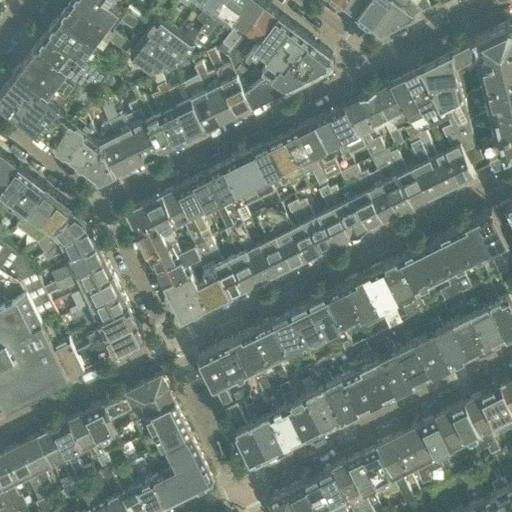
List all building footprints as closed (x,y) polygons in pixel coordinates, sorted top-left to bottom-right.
[(110,34),(112,35),(110,37),(126,50),(128,48),(133,41),(108,22),(79,0),(68,0),(60,11),(96,38),(103,43),(110,34)] [(79,0),(108,22),(115,12),(132,25),(137,18),(121,7),(112,0),(79,0)] [(221,0),(205,0),(209,2),(198,17),(205,22),(221,0)] [(201,28),(208,34),(224,14),(229,17),(242,0),(221,0),(205,22),(201,28)] [(219,47),(226,51),(263,1),(261,0),(242,0),(229,17),(237,23),(219,47)] [(342,0),(342,1),(357,11),(365,0),(342,0)] [(365,0),(357,11),(371,22),(387,0),(365,0)] [(387,0),(371,22),(381,30),(423,9),(411,0),(387,0)] [(235,67),(236,69),(241,61),(235,57),(245,45),(244,45),(252,35),(258,39),(278,12),(263,1),(226,51),(227,52),(232,55),(232,58),(233,61),(235,67)] [(170,10),(165,6),(159,14),(164,18),(170,10)] [(170,10),(164,18),(169,22),(176,12),(172,8),(170,10)] [(60,11),(48,27),(83,54),(89,47),(102,57),(109,48),(103,43),(96,38),(60,11)] [(278,12),(258,39),(246,54),(250,57),(253,53),(257,56),(262,49),(268,53),(290,22),(278,12)] [(184,33),(169,22),(164,18),(159,14),(131,50),(152,67),(156,70),(184,56),(195,41),(192,39),(184,33)] [(454,47),(457,61),(482,48),(484,58),(511,45),(511,22),(507,21),(454,47)] [(273,60),(255,74),(257,77),(268,69),(272,72),(280,61),(284,64),(293,52),(297,54),(310,37),(290,22),(268,53),(266,55),(273,60)] [(184,33),(192,39),(199,30),(191,24),(184,33)] [(48,27),(37,42),(72,69),(73,68),(83,54),(48,27)] [(284,64),(303,78),(332,63),(333,53),(332,53),(310,37),(297,54),(293,52),(284,64)] [(37,42),(30,51),(74,84),(78,79),(81,75),(77,72),(72,69),(37,42)] [(511,45),(484,58),(490,81),(511,70),(511,45)] [(233,61),(232,58),(224,63),(215,46),(207,49),(216,67),(238,110),(252,102),(238,71),(236,69),(235,67),(233,61)] [(451,121),(465,148),(476,143),(457,61),(454,47),(423,63),(449,117),(451,121)] [(40,129),(59,104),(67,94),(74,100),(83,107),(99,96),(78,79),(74,84),(30,51),(23,60),(21,58),(12,69),(15,71),(0,91),(0,99),(1,100),(40,129)] [(195,64),(199,73),(221,118),(238,110),(216,67),(208,71),(207,68),(206,68),(202,61),(195,64)] [(236,69),(238,71),(252,102),(303,78),(284,64),(280,61),(272,72),(268,69),(257,77),(255,74),(249,66),(241,61),(236,69)] [(423,63),(407,71),(433,124),(441,120),(449,117),(423,63)] [(511,70),(490,81),(496,107),(511,99),(511,70)] [(154,74),(159,84),(166,80),(166,79),(161,71),(154,74)] [(407,71),(390,79),(417,132),(418,131),(418,132),(426,128),(433,124),(407,71)] [(185,81),(207,125),(221,118),(199,73),(185,80),(185,81)] [(166,79),(166,80),(192,132),(207,125),(185,81),(177,84),(173,76),(166,79)] [(146,78),(132,86),(138,98),(162,147),(177,140),(162,109),(154,113),(148,100),(145,93),(152,90),(146,78)] [(390,79),(376,86),(396,127),(405,123),(409,132),(410,132),(411,135),(417,132),(390,79)] [(153,92),(162,109),(177,140),(192,132),(166,80),(159,84),(161,89),(153,92)] [(376,86),(360,94),(375,123),(384,119),(390,130),(389,130),(396,144),(397,144),(403,141),(396,127),(376,86)] [(67,94),(59,104),(40,129),(53,140),(72,115),(66,110),(74,100),(67,94)] [(360,94),(345,101),(360,131),(372,155),(380,152),(387,148),(380,134),(373,138),(367,127),(375,123),(360,94)] [(101,102),(110,120),(131,162),(147,154),(132,124),(126,110),(118,114),(110,98),(101,102)] [(126,110),(132,124),(147,154),(162,147),(138,98),(129,103),(129,104),(124,107),(126,110)] [(511,99),(496,107),(501,131),(511,125),(511,99)] [(330,109),(352,152),(359,148),(352,134),(360,131),(345,101),(330,109)] [(330,109),(315,116),(330,146),(337,142),(343,153),(341,153),(344,158),(352,154),(352,152),(330,109)] [(53,140),(67,151),(90,123),(86,120),(83,124),(72,115),(53,140)] [(315,116),(300,124),(324,172),(333,167),(329,160),(328,160),(322,149),(330,146),(315,116)] [(109,135),(102,139),(117,169),(131,162),(110,120),(102,123),(109,135)] [(91,121),(90,123),(67,151),(97,174),(97,175),(105,176),(105,175),(117,169),(102,139),(100,140),(90,132),(94,127),(91,121)] [(465,148),(451,121),(442,126),(446,134),(448,133),(453,144),(445,148),(460,178),(475,171),(475,169),(471,161),(465,148)] [(300,124),(284,131),(304,172),(313,168),(318,179),(325,176),(324,172),(300,124)] [(511,125),(501,131),(484,139),(495,161),(511,152),(511,125)] [(418,132),(445,185),(460,178),(445,148),(437,152),(426,128),(418,132)] [(284,131),(269,139),(290,180),(292,184),(300,180),(297,175),(304,172),(284,131)] [(415,163),(430,193),(445,185),(418,132),(418,131),(417,132),(411,135),(409,136),(420,160),(415,163)] [(269,139),(254,146),(269,176),(277,172),(282,184),(290,180),(269,139)] [(465,148),(471,161),(484,155),(477,142),(476,143),(465,148)] [(388,148),(414,201),(430,193),(415,163),(408,167),(397,144),(396,144),(389,147),(388,148)] [(254,146),(239,153),(260,195),(275,188),(269,176),(254,146)] [(391,175),(384,178),(399,208),(414,201),(388,148),(387,148),(380,152),(380,153),(373,156),(378,167),(380,170),(387,166),(388,168),(391,175)] [(239,153),(223,161),(244,203),(260,195),(239,153)] [(0,189),(19,164),(5,154),(0,160),(0,189)] [(223,161),(208,169),(234,223),(242,220),(244,219),(237,206),(244,203),(223,161)] [(353,193),(368,224),(384,216),(361,171),(357,163),(342,171),(346,180),(354,176),(360,189),(353,193)] [(31,174),(19,164),(0,189),(0,190),(5,195),(0,201),(0,209),(3,211),(31,174)] [(361,171),(384,216),(399,208),(384,178),(381,171),(380,170),(378,167),(369,172),(367,168),(361,171)] [(208,169),(193,176),(208,206),(216,202),(223,216),(228,227),(234,223),(208,169)] [(45,184),(31,174),(3,211),(3,212),(4,211),(11,217),(19,206),(26,211),(45,184)] [(205,238),(212,235),(200,210),(208,206),(193,176),(177,184),(204,239),(205,238)] [(322,209),(337,239),(352,232),(329,186),(326,178),(319,182),(330,205),(322,209)] [(329,186),(352,232),(368,224),(353,193),(348,183),(338,187),(337,184),(337,182),(329,186)] [(59,196),(45,184),(26,211),(36,219),(31,224),(34,227),(59,196)] [(195,238),(197,242),(204,239),(177,184),(162,191),(177,221),(183,218),(194,238),(195,238)] [(127,208),(136,226),(149,220),(156,232),(163,228),(177,221),(162,191),(127,208)] [(30,233),(38,239),(75,208),(59,196),(34,227),(30,233)] [(299,201),(322,247),(337,239),(322,209),(314,213),(306,197),(299,201)] [(292,223),(307,254),(322,247),(299,201),(298,199),(288,203),(291,209),(293,210),(298,220),(292,223)] [(492,207),(502,228),(508,226),(511,223),(511,214),(505,200),(492,207)] [(265,208),(292,262),(307,254),(292,223),(287,213),(286,210),(273,207),(270,206),(265,208)] [(472,217),(498,266),(499,268),(506,264),(498,247),(509,242),(506,237),(502,228),(492,207),(472,217)] [(38,239),(46,251),(89,222),(86,215),(76,208),(75,208),(38,239)] [(261,239),(276,269),(292,262),(265,208),(258,211),(270,235),(261,239)] [(455,226),(454,226),(471,261),(482,255),(490,270),(498,266),(472,217),(455,225),(455,226)] [(136,226),(148,251),(170,241),(169,239),(177,235),(173,227),(165,231),(163,228),(156,232),(149,220),(136,226)] [(234,223),(260,277),(276,269),(261,239),(253,243),(242,220),(234,223)] [(65,248),(68,255),(98,239),(89,222),(46,251),(43,252),(47,258),(65,248)] [(231,254),(246,284),(260,277),(234,223),(228,227),(227,227),(233,240),(238,251),(231,254)] [(0,224),(0,235),(4,240),(10,232),(0,224)] [(454,226),(436,235),(463,288),(471,284),(462,265),(471,261),(454,226)] [(508,226),(502,228),(506,237),(511,234),(508,226)] [(148,251),(156,267),(199,246),(197,242),(195,238),(194,238),(195,240),(188,244),(183,233),(177,235),(169,239),(170,241),(148,251)] [(0,406),(68,372),(40,319),(47,316),(51,314),(57,311),(48,292),(44,285),(32,265),(33,264),(31,259),(20,252),(4,240),(0,235),(0,406)] [(205,238),(213,254),(232,291),(246,284),(231,254),(223,258),(212,235),(205,238)] [(436,235),(418,244),(435,278),(446,273),(451,283),(440,288),(445,297),(462,289),(463,289),(463,288),(436,235)] [(205,238),(204,239),(197,242),(199,246),(156,267),(163,281),(193,266),(192,265),(201,260),(213,254),(205,238)] [(52,270),(57,279),(106,255),(98,239),(68,255),(71,260),(52,270)] [(418,244),(400,253),(421,296),(429,292),(425,283),(435,278),(418,244)] [(382,262),(381,262),(398,297),(408,292),(414,302),(404,307),(406,311),(408,316),(425,308),(427,307),(424,301),(423,299),(421,296),(400,253),(382,262)] [(213,254),(201,260),(202,262),(209,275),(206,276),(203,278),(214,300),(232,291),(213,254)] [(106,255),(57,279),(44,285),(48,292),(59,287),(60,289),(80,279),(84,286),(114,271),(106,255)] [(163,281),(174,303),(185,297),(181,289),(190,285),(187,277),(196,273),(200,271),(199,269),(201,267),(199,263),(202,262),(201,260),(192,265),(193,266),(163,281)] [(381,262),(363,271),(383,310),(385,313),(390,325),(407,317),(408,316),(406,311),(399,314),(396,308),(392,310),(388,302),(398,297),(381,262)] [(185,297),(174,303),(181,317),(214,300),(203,278),(206,276),(201,267),(199,269),(200,271),(196,273),(187,277),(190,285),(181,289),(185,297)] [(114,271),(84,286),(87,294),(70,302),(68,303),(72,312),(74,311),(121,287),(114,271)] [(375,314),(383,310),(363,271),(345,280),(362,314),(373,309),(375,314)] [(489,300),(506,333),(511,330),(511,298),(508,291),(498,296),(493,287),(494,287),(489,276),(481,280),(484,288),(486,288),(488,292),(486,293),(490,300),(489,300)] [(345,280),(326,289),(348,332),(356,328),(352,320),(362,314),(345,280)] [(121,287),(74,311),(72,312),(76,319),(95,310),(99,317),(129,302),(121,287)] [(308,298),(325,332),(336,327),(346,347),(352,343),(354,343),(348,332),(326,289),(308,298)] [(453,318),(470,352),(489,343),(468,300),(462,289),(445,297),(443,299),(448,308),(458,303),(463,313),(453,318)] [(430,295),(423,299),(424,301),(427,307),(432,304),(434,303),(430,295)] [(468,300),(489,343),(506,334),(506,333),(489,300),(480,305),(475,296),(468,300)] [(290,307),(311,350),(319,346),(315,338),(325,332),(308,298),(290,307)] [(88,332),(92,341),(95,339),(137,318),(129,302),(99,317),(103,325),(90,331),(88,332)] [(425,308),(451,361),(470,352),(453,318),(442,324),(432,304),(427,307),(425,308)] [(271,317),(288,351),(299,345),(303,354),(311,350),(290,307),(271,317)] [(416,336),(433,370),(451,361),(425,308),(408,316),(407,317),(411,325),(412,327),(423,322),(427,331),(416,336)] [(53,327),(47,316),(40,319),(68,372),(85,364),(77,348),(74,343),(72,340),(71,337),(64,340),(58,328),(57,325),(53,327)] [(253,325),(270,360),(274,368),(282,364),(278,356),(288,351),(271,317),(254,325),(253,325)] [(390,325),(389,325),(393,333),(395,337),(415,379),(433,370),(416,336),(409,340),(404,331),(412,327),(411,325),(407,317),(390,325)] [(137,318),(95,339),(92,341),(77,348),(85,364),(115,349),(145,334),(137,318)] [(235,334),(257,377),(258,379),(262,388),(270,384),(264,373),(260,365),(270,360),(253,325),(235,334)] [(379,355),(396,388),(415,379),(395,337),(393,333),(389,325),(383,329),(370,335),(376,346),(386,341),(390,349),(379,355)] [(251,394),(260,389),(262,388),(258,379),(257,377),(235,334),(217,343),(234,378),(244,373),(250,384),(247,386),(251,394)] [(363,339),(352,344),(356,352),(367,346),(363,339)] [(224,383),(234,378),(217,343),(198,353),(223,403),(232,399),(224,383)] [(343,373),(360,406),(378,397),(356,352),(352,344),(352,343),(346,347),(333,353),(338,364),(349,359),(353,367),(343,373)] [(356,352),(378,397),(397,388),(396,388),(379,355),(374,357),(368,346),(367,346),(356,352)] [(315,362),(320,373),(341,415),(360,406),(343,373),(332,378),(328,369),(338,364),(333,353),(322,358),(315,362)] [(162,370),(101,401),(108,414),(140,398),(169,383),(162,370)] [(306,391),(323,424),(341,415),(320,373),(312,377),(316,386),(306,391)] [(505,378),(501,380),(511,402),(511,375),(506,379),(505,378)] [(288,400),(305,434),(323,424),(306,391),(296,396),(288,379),(279,383),(288,400)] [(497,383),(481,391),(497,424),(510,417),(511,420),(511,402),(501,380),(497,383)] [(176,398),(169,383),(140,398),(144,405),(129,412),(133,419),(136,418),(176,398)] [(246,405),(253,417),(270,451),(287,443),(266,400),(260,389),(251,394),(250,394),(254,402),(246,405)] [(481,391),(466,398),(489,444),(487,444),(490,450),(498,446),(489,428),(497,424),(481,391)] [(266,400),(287,443),(305,434),(288,400),(278,405),(273,396),(266,400)] [(184,413),(176,398),(136,418),(143,434),(184,413)] [(451,406),(473,450),(474,451),(487,444),(489,444),(466,398),(451,406)] [(101,401),(85,408),(104,447),(120,439),(108,414),(101,401)] [(270,451),(253,417),(247,420),(237,401),(225,407),(251,460),(270,451)] [(451,406),(437,413),(458,457),(473,450),(451,406)] [(85,408),(69,416),(84,446),(92,442),(104,467),(110,464),(112,463),(104,447),(85,408)] [(192,429),(184,413),(143,434),(151,449),(151,448),(152,448),(164,445),(163,443),(192,429)] [(437,413),(422,420),(438,453),(446,449),(451,461),(458,457),(437,413)] [(69,416),(54,424),(81,479),(96,471),(92,463),(84,467),(76,450),(84,446),(69,416)] [(422,420),(407,428),(428,470),(436,466),(431,457),(438,453),(422,420)] [(54,424),(38,432),(52,461),(60,457),(69,475),(61,479),(65,487),(78,480),(81,479),(54,424)] [(407,428),(392,435),(409,468),(416,464),(423,477),(424,480),(431,476),(430,474),(428,470),(407,428)] [(170,457),(174,466),(186,461),(184,456),(201,448),(192,429),(163,443),(164,445),(152,448),(151,448),(166,460),(170,457)] [(38,432),(22,440),(49,494),(54,492),(49,482),(51,481),(44,466),(52,461),(38,432)] [(409,468),(392,435),(378,442),(406,498),(414,494),(411,489),(402,471),(409,468)] [(22,440),(7,448),(21,477),(27,474),(39,499),(46,496),(49,494),(22,440)] [(121,445),(124,450),(127,457),(136,453),(130,441),(121,445)] [(378,442),(363,449),(379,482),(387,479),(398,502),(406,498),(378,442)] [(7,448),(0,450),(0,470),(19,509),(27,505),(21,492),(19,494),(13,481),(21,477),(7,448)] [(145,452),(169,501),(187,492),(174,466),(170,457),(166,460),(151,448),(151,449),(145,452)] [(174,466),(187,492),(211,480),(212,480),(214,474),(201,448),(184,456),(186,461),(174,466)] [(363,449),(348,457),(375,510),(382,506),(372,486),(379,482),(363,449)] [(132,466),(154,509),(169,501),(145,452),(144,451),(136,454),(128,459),(132,466)] [(348,457),(334,464),(357,510),(363,507),(365,511),(376,511),(375,510),(348,457)] [(110,464),(134,511),(147,511),(154,509),(132,466),(123,471),(119,461),(120,460),(119,459),(112,463),(110,464)] [(107,496),(114,511),(134,511),(110,464),(104,467),(102,468),(114,493),(107,496)] [(334,464),(319,471),(339,511),(352,511),(357,510),(334,464)] [(0,470),(0,491),(7,505),(4,506),(0,508),(0,511),(13,511),(14,511),(19,509),(0,470)] [(339,511),(319,471),(304,479),(320,511),(328,507),(329,511),(339,511)] [(304,479),(290,486),(302,511),(320,511),(304,479)] [(78,480),(65,487),(63,488),(67,495),(69,494),(72,493),(74,498),(77,497),(82,509),(75,511),(93,511),(82,488),(78,480)] [(82,488),(93,511),(114,511),(107,496),(98,501),(93,489),(92,490),(91,488),(88,490),(86,486),(82,488)] [(269,496),(277,511),(302,511),(290,486),(269,496)] [(490,501),(495,511),(511,511),(511,490),(499,496),(496,490),(487,495),(490,501)] [(54,511),(53,508),(46,496),(39,499),(36,500),(42,511),(44,511),(54,511)] [(468,511),(495,511),(490,501),(478,507),(475,501),(465,506),(468,511)]
